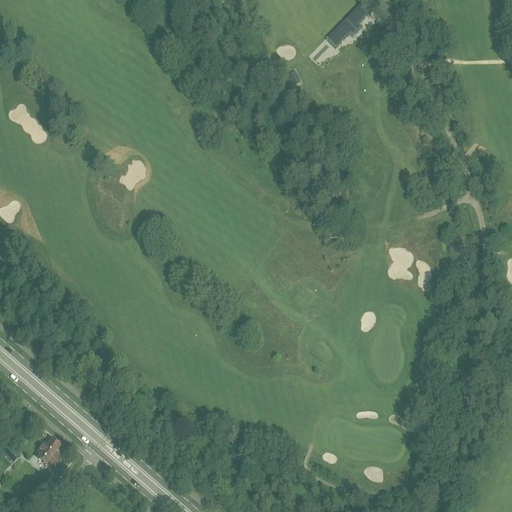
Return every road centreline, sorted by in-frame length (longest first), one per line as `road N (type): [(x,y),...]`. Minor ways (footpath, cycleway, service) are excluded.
road 1 (primary): [(106,433),(0,343)]
road 2 (primary): [(0,367),(94,447)]
